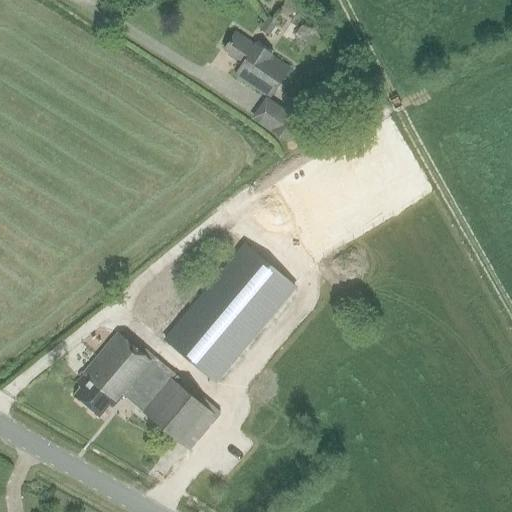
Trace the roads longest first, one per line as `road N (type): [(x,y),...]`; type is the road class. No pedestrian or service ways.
road 1 (unclassified): [(267,114),(86,0)]
road 2 (tertiary): [(153,511),(0,424)]
